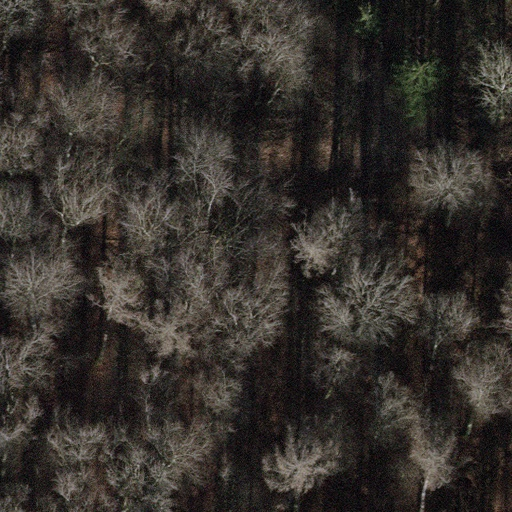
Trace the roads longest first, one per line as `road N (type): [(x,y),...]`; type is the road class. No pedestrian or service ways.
road 1 (track): [(422,124),(326,186),(243,186),(0,92)]
road 2 (track): [(511,226),(314,0)]
